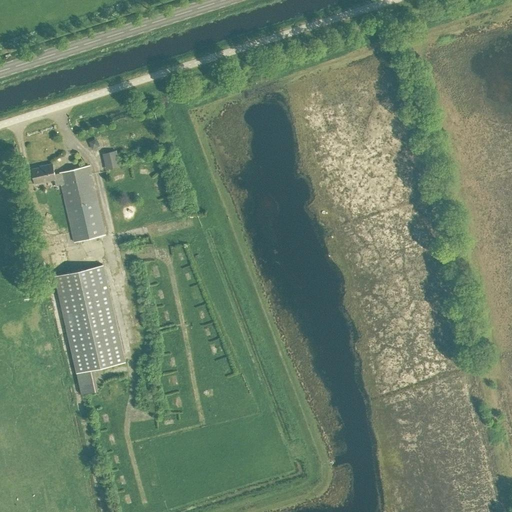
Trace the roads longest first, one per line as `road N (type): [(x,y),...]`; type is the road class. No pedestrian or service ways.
road 1 (unclassified): [(395,0),(0,124)]
road 2 (primary): [(0,69),(222,0)]
